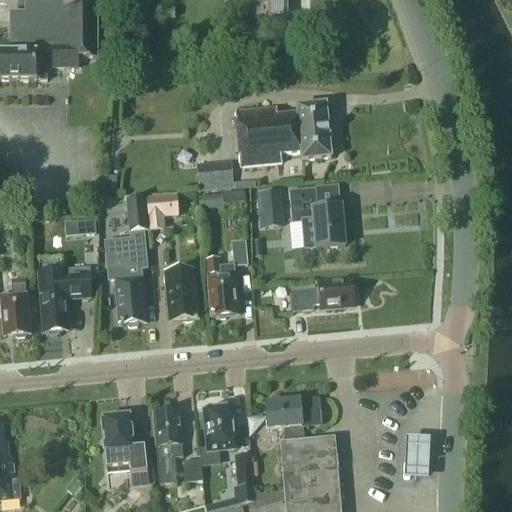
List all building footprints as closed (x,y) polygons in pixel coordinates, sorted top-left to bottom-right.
[(47,83),(47,71),(78,71),(78,61),(97,61),(97,0),(23,0),(23,16),(18,16),(18,35),(8,35),(8,57),(0,57),(0,84),(37,84),(37,83),(47,83)] [(223,0),(224,1),(241,1),(241,3),(268,2),(268,23),(287,23),(287,0),(298,0),(297,0),(223,0)] [(301,164),(331,161),(326,107),(296,110),(296,117),(278,119),(277,111),(236,115),(240,169),(282,166),(281,159),(300,157),(301,164)] [(237,163),(203,165),(204,191),(238,190),(237,163)] [(249,202),(248,190),(219,192),(220,205),(249,202)] [(287,227),(286,191),(262,192),(264,228),(287,227)] [(312,222),(313,231),(305,231),(302,236),(302,247),(307,250),(315,249),(315,252),(345,249),(342,209),(318,211),(317,191),(289,194),(291,224),(312,222)] [(177,197),(146,200),(148,234),(165,233),(164,219),(179,218),(177,197)] [(145,200),(126,202),(129,235),(148,233),(145,200)] [(246,243),(231,245),(233,269),(234,269),(248,268),(246,243)] [(235,278),(234,269),(233,269),(220,270),(219,261),(205,262),(207,280),(211,320),(215,320),(216,323),(226,322),(226,319),(238,318),(235,278)] [(69,334),(67,305),(93,303),(90,270),(37,274),(42,337),(47,336),(49,338),(58,338),(59,335),(69,334)] [(194,323),(198,323),(195,288),(193,288),(192,274),(166,276),(167,290),(166,291),(169,327),(195,324),(194,323)] [(138,328),(147,327),(142,280),(114,283),(118,330),(122,330),(122,329),(126,329),(128,331),(137,330),(138,328)] [(25,281),(11,282),(12,295),(26,294),(25,281)] [(321,313),(354,309),(352,292),(347,293),(346,283),(316,286),(316,292),(314,292),(314,285),(303,286),(304,293),(291,294),(293,315),(313,313),(312,308),(321,308),(321,313)] [(27,338),(30,338),(27,297),(0,299),(0,304),(0,310),(0,320),(1,321),(2,341),(6,341),(6,339),(15,339),(16,342),(25,341),(27,338)] [(279,444),(280,461),(336,457),(335,440),(304,443),(303,430),(321,429),(319,402),(266,406),(268,433),(284,432),(285,444),(279,444)] [(207,454),(235,451),(231,410),(203,413),(207,454)] [(177,414),(167,415),(165,412),(159,413),(157,416),(153,416),(156,450),(159,487),(177,485),(175,461),(182,460),(177,414)] [(131,476),(147,474),(145,449),(132,450),(129,419),(102,421),(105,455),(104,455),(106,471),(131,469),(131,476)] [(0,485),(14,485),(12,459),(8,459),(7,445),(4,445),(2,428),(0,428),(0,485)] [(433,441),(408,440),(406,481),(431,482),(433,441)] [(341,511),(336,457),(280,461),(283,494),(254,497),(251,458),(235,460),(239,504),(240,511),(204,511),(204,510),(194,511),(341,511)] [(200,462),(182,464),(184,485),(202,483),(200,462)]
